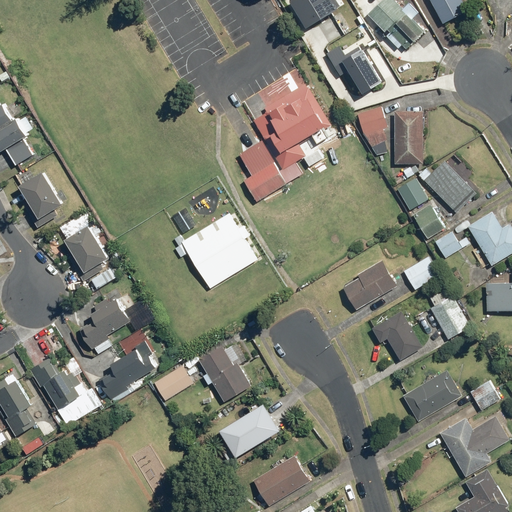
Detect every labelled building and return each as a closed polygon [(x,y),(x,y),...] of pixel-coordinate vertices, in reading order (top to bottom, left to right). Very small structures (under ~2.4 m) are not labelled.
[(295,0),(301,11),(319,0),(295,0)] [(319,0),(301,11),(309,24),(345,3),(343,0),(319,0)] [(405,43),(408,41),(400,29),(406,25),(419,40),(429,29),(412,11),(411,13),(398,0),(384,0),(372,12),(387,31),(391,28),(393,31),(389,34),(399,47),(405,43)] [(466,0),(435,0),(446,22),(472,10),(466,0)] [(330,51),(342,72),(351,67),(365,90),(383,79),(362,45),(347,55),(341,45),(330,51)] [(332,120),(308,83),(254,118),(287,169),(307,156),(298,141),(332,120)] [(0,102),(0,140),(6,149),(8,148),(18,163),(36,153),(30,143),(26,146),(23,140),(32,135),(29,131),(36,126),(30,116),(24,119),(22,116),(19,118),(18,115),(23,112),(16,101),(10,105),(9,102),(2,106),(0,102)] [(384,105),(360,112),(366,133),(375,146),(390,139),(386,128),(390,127),(384,105)] [(428,110),(399,110),(398,162),(427,163),(428,110)] [(429,166),(421,173),(459,212),(448,219),(453,225),(467,217),(463,210),(482,192),(448,158),(434,171),(429,166)] [(288,183),(274,161),(244,180),(258,202),(288,183)] [(48,169),(24,183),(43,215),(67,201),(48,169)] [(436,194),(419,176),(405,190),(423,207),(436,194)] [(275,197),(279,204),(296,195),(292,188),(275,197)] [(434,201),(416,213),(432,237),(450,225),(434,201)] [(188,206),(174,214),(186,232),(199,224),(188,206)] [(471,224),(484,244),(474,250),(485,268),(494,262),(496,265),(511,255),(511,221),(506,225),(496,209),(471,224)] [(89,212),(81,217),(87,226),(69,236),(90,271),(115,255),(89,212)] [(258,258),(230,213),(184,242),(212,287),(258,258)] [(455,230),(437,241),(448,257),(473,242),(469,236),(461,241),(455,230)] [(408,270),(419,289),(444,274),(433,255),(408,270)] [(363,275),(346,285),(360,307),(401,283),(386,258),(361,273),(363,275)] [(105,271),(94,277),(100,287),(111,281),(105,271)] [(511,281),(489,282),(489,310),(511,309),(511,281)] [(100,317),(83,327),(95,348),(98,347),(101,353),(115,345),(111,339),(113,338),(111,334),(135,320),(134,318),(140,314),(128,294),(122,297),(117,289),(105,296),(107,299),(97,305),(99,309),(96,311),(100,317)] [(455,293),(433,306),(452,337),(473,324),(455,293)] [(406,307),(375,324),(384,341),(391,337),(403,359),(427,346),(406,307)] [(134,338),(123,344),(128,354),(117,360),(120,366),(103,375),(114,398),(133,388),(130,384),(160,367),(151,353),(147,355),(142,346),(140,347),(134,338)] [(229,342),(202,357),(211,373),(208,374),(213,382),(215,381),(226,400),(253,385),(229,342)] [(54,355),(32,368),(43,386),(47,384),(62,408),(89,392),(76,370),(71,373),(69,368),(64,371),(54,355)] [(157,381),(168,399),(197,382),(186,363),(157,381)] [(7,376),(0,380),(0,397),(12,416),(8,418),(18,435),(38,423),(29,408),(37,403),(16,368),(6,374),(7,376)] [(450,369),(406,394),(421,420),(465,396),(450,369)] [(491,380),(474,391),(485,410),(503,400),(491,380)] [(224,428),(240,455),(286,428),(270,402),(224,428)] [(469,414),(443,430),(471,475),(495,460),(490,453),(511,439),(511,437),(498,415),(478,428),(469,414)] [(258,479),(273,503),(315,478),(299,453),(258,479)] [(490,466),(468,479),(476,495),(458,505),(461,511),(511,511),(511,510),(509,505),(511,503),(490,466)] [(262,511),(261,510),(257,511),(320,511),(315,503),(299,511),(285,511),(284,508),(277,511),(262,511)]
